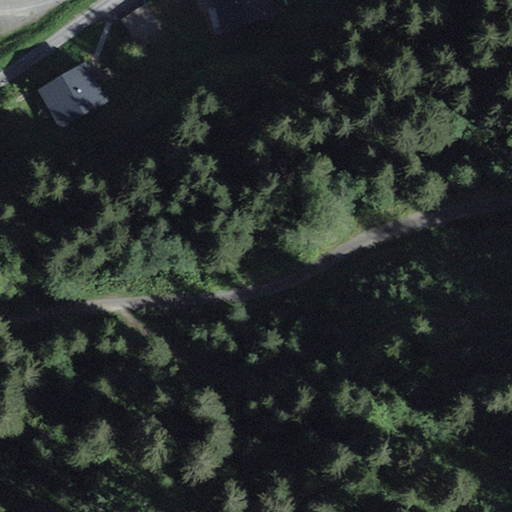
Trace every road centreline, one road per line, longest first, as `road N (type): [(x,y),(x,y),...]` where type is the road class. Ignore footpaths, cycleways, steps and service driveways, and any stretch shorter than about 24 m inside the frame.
road 1 (unclassified): [(511,202),(402,226),(280,285),(220,299),(0,321)]
road 2 (residential): [(109,0),(0,77)]
